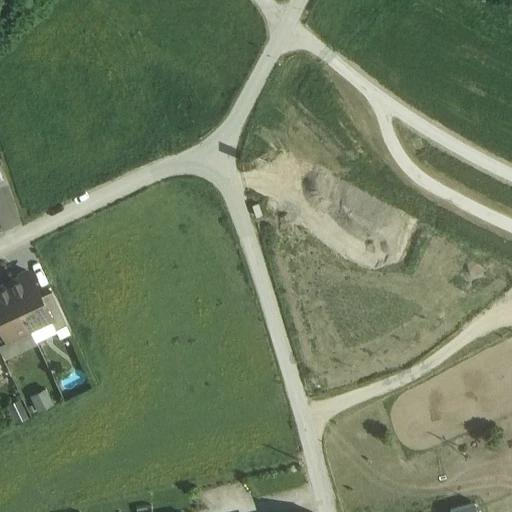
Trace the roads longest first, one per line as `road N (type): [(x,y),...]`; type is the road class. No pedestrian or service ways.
road 1 (residential): [(217,155),(245,215),(327,511)]
road 2 (track): [(296,19),(392,101),(511,165)]
road 3 (residential): [(0,245),(150,174),(217,155)]
road 4 (track): [(355,70),(394,152),(431,183),(511,215)]
road 5 (unclassified): [(217,155),(305,0)]
